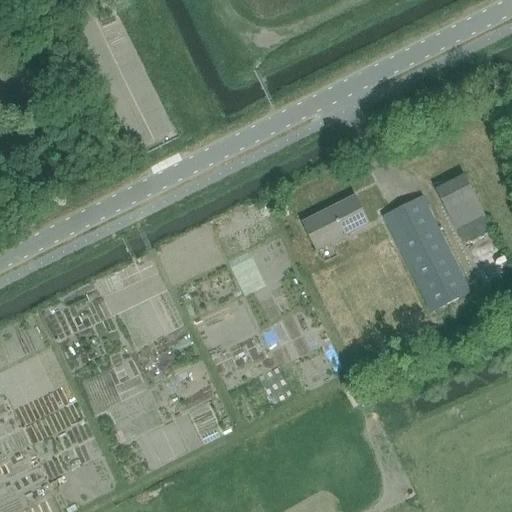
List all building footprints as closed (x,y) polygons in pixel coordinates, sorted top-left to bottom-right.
[(470,184),(441,198),(455,226),(483,213),(470,184)] [(301,223),(315,249),(367,223),(354,196),(301,223)] [(421,197),(382,216),(430,313),(470,294),(421,197)] [(482,300),(476,303),(485,322),(491,319),(497,316),(487,298),(482,300)] [(357,388),(351,391),(357,404),(364,400),(357,388)]
